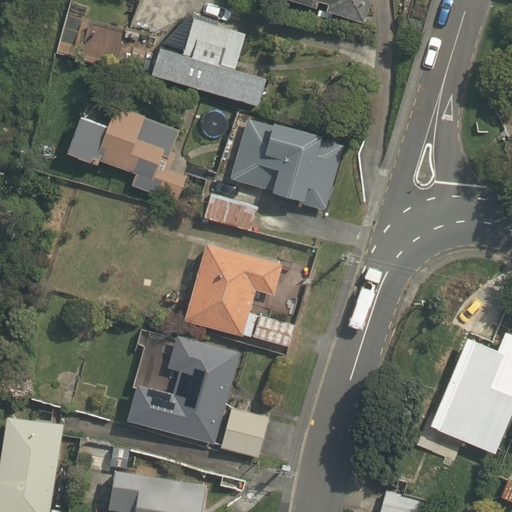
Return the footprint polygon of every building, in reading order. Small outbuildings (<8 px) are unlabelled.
[(130,0),(124,27),(151,34),(159,0),(130,0)] [(287,0),(317,8),(318,2),(328,4),(326,12),(366,23),(372,0),(287,0)] [(153,75),(257,105),(264,79),(234,71),(245,33),(193,19),(183,54),(160,48),(152,75),(153,75)] [(131,185),(175,203),(185,176),(169,169),(175,153),(171,152),(180,130),(116,105),(108,127),(82,117),(67,152),(98,164),(99,160),(135,174),(131,185)] [(346,143),(249,116),(232,178),(275,190),(274,193),(328,208),(346,143)] [(204,220),(250,232),(257,207),(210,195),(204,220)] [(184,318),(289,347),(295,325),(248,312),(255,290),(274,296),(283,265),(206,243),(184,318)] [(149,306),(172,313),(176,301),(184,304),(187,292),(178,290),(184,271),(166,266),(160,288),(154,286),(148,306),(149,306)] [(129,420),(215,444),(240,351),(176,333),(167,367),(179,371),(172,394),(137,384),(127,419),(129,420)] [(495,382),(506,353),(473,341),(460,374),(453,372),(442,399),(447,401),(436,428),(495,452),(511,411),(511,393),(498,387),(499,384),(495,382)] [(65,388),(42,380),(37,394),(60,402),(65,388)] [(221,447),(257,456),(267,417),(231,408),(221,447)] [(0,511),(51,511),(66,426),(8,416),(0,466),(0,511)] [(201,511),(206,485),(116,468),(108,510),(120,511),(201,511)] [(511,478),(508,477),(500,497),(511,501),(511,478)] [(387,489),(380,511),(424,511),(428,500),(387,489)]
